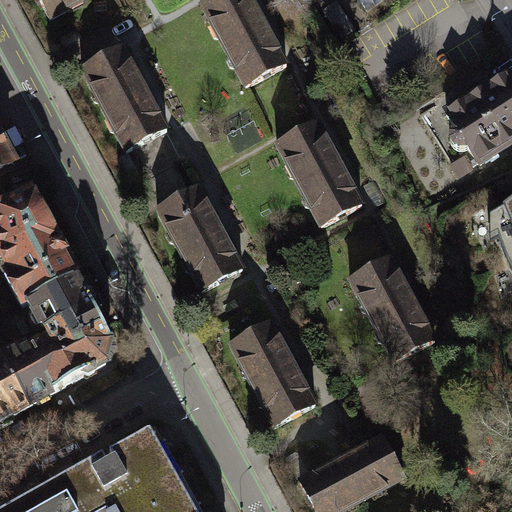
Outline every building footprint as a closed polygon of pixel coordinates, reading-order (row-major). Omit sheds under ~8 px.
[(37,0),(48,21),(89,0),(37,0)] [(249,0),(212,0),(200,6),(212,28),(211,30),(215,38),(218,38),(228,56),(226,59),(231,67),(234,68),(245,89),(286,66),(249,0)] [(121,50),(81,72),(93,93),(91,96),(96,104),(99,104),(108,122),(107,125),(111,133),(115,134),(126,154),(167,132),(121,50)] [(511,78),(510,75),(446,115),(456,130),(452,134),(450,140),(451,146),(456,150),(463,151),(468,150),(476,163),(511,140),(511,78)] [(316,125),(275,147),(287,168),(286,171),(290,179),(293,179),(303,197),(301,200),(306,208),(309,209),(321,229),(361,207),(316,125)] [(0,170),(12,165),(0,143),(0,170)] [(197,189),(156,211),(168,232),(167,235),(171,243),(174,243),(184,261),(182,264),(187,272),(190,273),(202,293),(242,271),(197,189)] [(30,195),(0,211),(0,258),(8,273),(3,276),(21,308),(26,305),(75,278),(64,258),(69,256),(61,241),(56,244),(30,195)] [(511,203),(489,216),(489,245),(497,240),(507,266),(511,275),(511,203)] [(389,260),(348,282),(360,303),(359,305),(363,313),(366,314),(376,331),(374,334),(379,343),(382,343),(394,364),(434,342),(389,260)] [(75,278),(26,305),(40,330),(44,327),(48,333),(61,326),(71,344),(102,327),(92,308),(93,304),(90,296),(85,296),(75,278)] [(270,325),(230,347),(241,368),(240,371),(244,379),(247,379),(257,397),(255,400),(260,408),(264,409),(275,429),(315,407),(270,325)] [(71,344),(61,326),(48,333),(50,338),(21,355),(19,351),(2,360),(29,409),(83,378),(88,379),(94,376),(96,371),(106,366),(108,362),(111,360),(113,352),(111,347),(111,343),(102,327),(71,344)] [(0,424),(29,409),(2,360),(0,361),(0,424)] [(186,511),(187,495),(178,496),(169,480),(169,464),(160,464),(152,449),(151,432),(143,433),(106,454),(110,461),(102,466),(98,459),(3,511),(186,511)] [(382,439),(300,482),(315,511),(343,511),(404,480),(382,439)]
